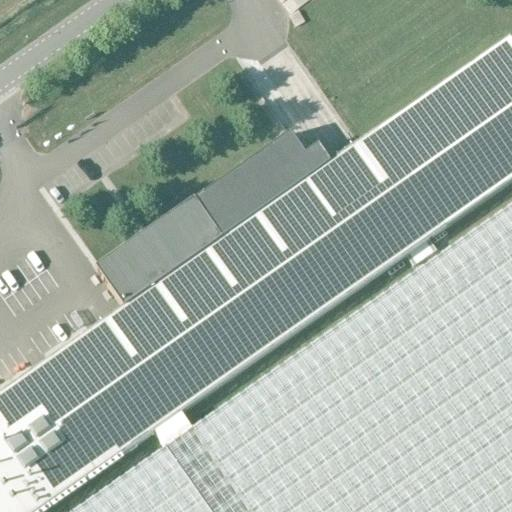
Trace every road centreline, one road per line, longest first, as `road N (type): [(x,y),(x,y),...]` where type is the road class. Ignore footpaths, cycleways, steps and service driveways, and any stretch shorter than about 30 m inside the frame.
road 1 (tertiary): [(0,84),(116,0)]
road 2 (unknown): [(240,0),(318,119)]
